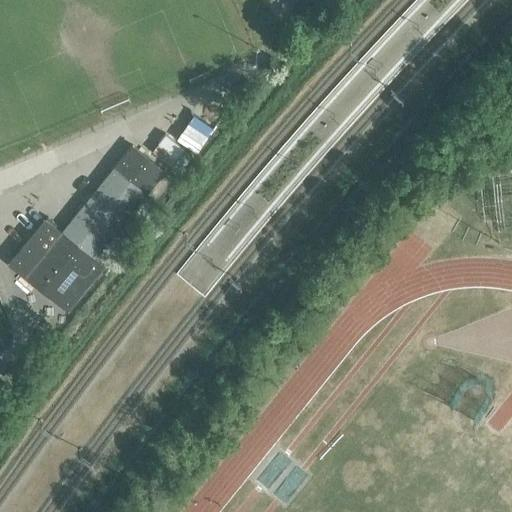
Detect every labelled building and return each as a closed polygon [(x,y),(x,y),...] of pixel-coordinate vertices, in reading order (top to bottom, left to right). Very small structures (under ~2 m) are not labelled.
[(183,124),(177,131),(195,147),(202,139),(183,124)] [(189,154),(195,147),(177,131),(170,139),(181,148),(189,154)] [(156,141),(175,156),(181,148),(170,139),(163,133),(156,141)] [(499,159),(509,156),(501,133),(492,136),(499,159)] [(175,156),(156,141),(150,148),(169,164),(175,156)] [(81,272),(164,170),(132,144),(62,231),(46,218),(10,263),(68,310),(105,265),(99,260),(85,276),(81,272)] [(174,173),(189,154),(181,148),(175,156),(169,164),(166,167),(174,173)]
